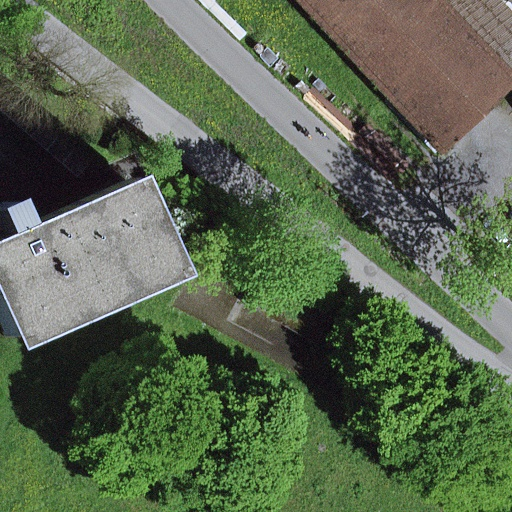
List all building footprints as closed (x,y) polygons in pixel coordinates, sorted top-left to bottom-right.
[(308,0),(439,138),(501,79),(426,0),(308,0)] [(511,20),(494,0),(440,0),(511,71),(511,20)] [(129,183),(19,231),(0,239),(0,327),(5,338),(166,267),(129,183)] [(0,238),(0,239),(19,231),(7,203),(0,205),(0,238)] [(314,337),(296,327),(308,305),(263,281),(248,309),(311,343),(314,337)] [(308,305),(296,327),(314,337),(326,315),(308,305)]
